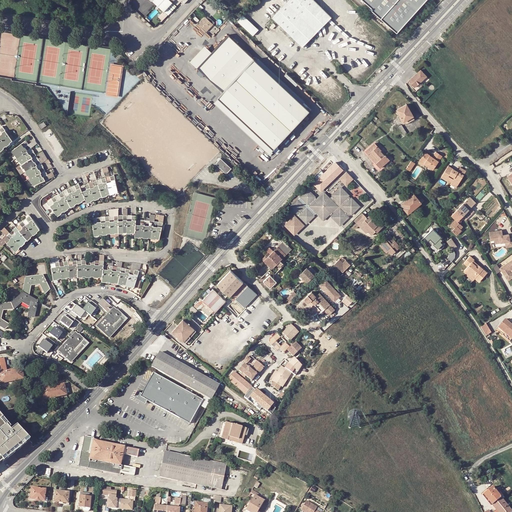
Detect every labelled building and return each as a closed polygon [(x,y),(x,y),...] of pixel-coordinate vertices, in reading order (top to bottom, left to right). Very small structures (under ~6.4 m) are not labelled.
[(152,0),(153,0),(158,5),(156,7),(156,8),(157,8),(158,9),(160,7),(169,15),(177,7),(172,2),(174,0),(152,0)] [(314,0),(289,0),(272,18),(303,47),(332,17),(314,0)] [(418,9),(407,0),(361,0),(397,33),(418,9)] [(426,0),(407,0),(418,9),(426,0)] [(253,35),(259,30),(244,15),(238,21),(253,35)] [(214,24),(206,16),(199,24),(207,31),(214,24)] [(217,97),(272,149),(308,110),(228,35),(212,52),(197,68),(222,92),(217,97)] [(191,62),(197,68),(212,52),(206,46),(191,62)] [(112,65),(107,94),(117,96),(122,66),(112,65)] [(427,76),(426,75),(423,72),(420,70),(418,72),(408,81),(411,84),(414,88),(427,76)] [(406,105),(396,110),(400,117),(404,122),(404,121),(413,117),(413,116),(406,105)] [(403,135),(406,133),(401,124),(398,126),(403,135)] [(0,137),(6,145),(12,140),(9,136),(2,126),(0,128),(0,137)] [(17,157),(31,147),(29,144),(26,140),(12,150),(17,157)] [(380,168),(389,160),(375,144),(366,152),(380,168)] [(31,147),(17,157),(22,164),(34,156),(36,155),(31,148),(31,147)] [(433,168),(440,154),(434,150),(430,156),(423,151),(418,159),(433,168)] [(49,159),(46,155),(44,156),(39,159),(41,163),(47,160),(49,159)] [(39,159),(37,157),(37,156),(35,157),(34,156),(22,164),(26,171),(36,165),(41,163),(39,159)] [(221,158),(215,164),(226,174),(231,168),(221,158)] [(331,167),(336,163),(332,159),(327,163),(331,167)] [(45,170),(43,166),(38,169),(36,165),(26,171),(30,178),(40,173),(45,170)] [(454,173),(444,168),(439,180),(445,184),(446,182),(449,183),(456,186),(463,171),(457,168),(454,173)] [(347,172),(340,179),(346,186),(353,179),(347,172)] [(34,185),(49,178),(47,174),(42,176),(40,173),(30,178),(34,185)] [(327,174),(325,177),(323,175),(313,186),(321,193),(331,182),(330,181),(332,179),(332,177),(332,174),(327,174)] [(114,175),(110,176),(111,181),(107,182),(110,193),(118,191),(114,175)] [(107,182),(106,177),(101,178),(103,184),(99,185),(102,196),(110,193),(107,182)] [(93,181),(95,187),(91,188),(95,199),(102,196),(99,185),(97,180),(93,181)] [(75,184),(75,185),(77,190),(73,192),(78,202),(85,199),(82,191),(80,187),(79,184),(78,183),(75,184)] [(89,183),(85,184),(85,185),(87,190),(82,191),(85,199),(87,202),(95,199),(91,188),(89,183)] [(67,189),(69,194),(65,196),(71,206),(78,202),(73,192),(71,187),(70,187),(67,189)] [(330,200),(329,199),(324,193),(317,199),(316,200),(314,198),(314,197),(308,190),(291,207),(306,223),(317,213),(323,220),(329,214),(333,211),(336,214),(333,217),(340,225),(359,207),(340,188),(333,195),(334,196),(330,200)] [(63,191),(59,193),(59,194),(62,198),(58,201),(64,210),(71,206),(65,196),(63,191)] [(405,208),(404,209),(408,214),(422,204),(417,199),(416,197),(415,195),(408,200),(407,199),(402,203),(403,204),(405,208)] [(48,201),(57,215),(64,210),(58,201),(56,196),(55,196),(52,198),(52,199),(48,201)] [(475,203),(470,197),(458,209),(464,215),(467,218),(468,218),(474,212),(470,208),(475,203)] [(452,216),(455,218),(450,223),(454,227),(451,230),(456,235),(461,230),(460,229),(462,226),(458,222),(464,215),(458,209),(452,216)] [(100,217),(101,217),(102,217),(102,214),(100,214),(100,211),(96,212),(92,213),(89,214),(90,221),(92,220),(92,218),(100,217)] [(363,222),(363,223),(365,225),(364,227),(368,231),(372,235),(376,232),(377,233),(384,226),(376,218),(374,220),(370,216),(367,218),(362,213),(354,221),(356,224),(359,226),(363,222)] [(30,215),(26,218),(27,218),(30,222),(26,225),(33,234),(40,229),(30,215)] [(101,222),(102,233),(110,232),(109,216),(109,215),(105,216),(105,222),(101,222)] [(118,232),(118,216),(118,215),(110,215),(110,216),(109,216),(110,232),(118,232)] [(118,216),(118,232),(127,232),(127,216),(127,215),(123,215),(119,215),(119,216),(118,216)] [(136,217),(136,215),(132,215),(129,215),(128,216),(127,216),(127,232),(135,232),(136,219),(136,217)] [(295,216),(288,222),(285,225),(294,235),(304,225),(295,216)] [(100,217),(92,218),(92,220),(94,235),(102,233),(101,222),(101,217),(100,217)] [(279,223),(283,227),(285,225),(288,222),(284,218),(279,223)] [(135,232),(135,236),(143,236),(145,221),(145,219),(136,219),(135,232)] [(148,240),(148,237),(151,237),(153,226),(154,221),(154,220),(147,220),(147,221),(145,221),(143,236),(143,239),(148,240)] [(20,223),(20,224),(23,228),(20,231),(27,239),(33,234),(26,225),(23,221),(20,223)] [(159,221),(158,227),(153,226),(151,237),(159,239),(163,222),(159,221)] [(364,227),(365,225),(363,223),(363,222),(359,226),(366,234),(368,231),(364,227)] [(13,236),(21,245),(27,239),(20,231),(16,227),(16,226),(13,229),(17,233),(13,236)] [(5,227),(1,230),(7,235),(10,232),(10,233),(11,232),(9,230),(9,231),(5,227)] [(433,227),(423,236),(427,240),(429,238),(433,242),(432,243),(438,250),(439,249),(443,246),(442,246),(443,245),(440,241),(441,240),(440,237),(441,236),(433,227)] [(493,229),(494,238),(497,238),(498,241),(508,240),(509,244),(509,245),(511,244),(511,231),(508,232),(507,227),(493,229)] [(326,244),(332,239),(325,229),(318,234),(326,244)] [(10,233),(10,232),(7,235),(3,239),(0,242),(0,243),(2,246),(6,242),(15,250),(21,245),(13,236),(10,233)] [(390,236),(382,243),(389,251),(393,254),(401,247),(390,236)] [(453,249),(457,246),(452,238),(447,241),(453,249)] [(283,242),(278,247),(273,251),(268,257),(265,255),(262,259),(272,269),(277,264),(280,260),(281,259),(284,261),(288,257),(286,255),(290,250),(283,242)] [(382,243),(379,245),(387,253),(389,251),(382,243)] [(264,253),(265,255),(268,257),(273,251),(269,247),(264,253)] [(464,271),(468,274),(468,275),(470,273),(475,279),(479,282),(487,273),(479,266),(477,269),(475,267),(476,266),(472,263),(473,261),(474,260),(470,256),(464,263),(468,267),(464,271)] [(59,262),(54,263),(54,257),(48,258),(52,280),(60,279),(59,268),(59,264),(59,262)] [(342,272),(350,264),(346,259),(343,262),(339,259),(334,263),(342,272)] [(511,260),(499,270),(507,282),(511,278),(511,275),(509,272),(511,269),(511,260)] [(59,268),(60,279),(68,278),(68,263),(68,261),(63,261),(64,268),(59,268)] [(77,278),(76,262),(76,261),(69,261),(69,262),(68,263),(68,278),(77,278)] [(85,266),(85,262),(85,261),(77,261),(77,262),(76,262),(77,278),(85,278),(85,266)] [(93,278),(94,262),(94,261),(90,261),(90,266),(85,266),(85,278),(93,278)] [(103,263),(103,262),(95,261),(95,263),(94,262),(93,278),(101,278),(103,266),(103,263)] [(134,271),(136,265),(131,264),(130,269),(131,269),(130,272),(129,272),(125,286),(133,289),(134,287),(138,288),(140,282),(136,280),(139,272),(134,271)] [(112,266),(108,266),(103,266),(101,278),(101,282),(109,283),(112,268),(112,266)] [(121,269),(121,268),(117,267),(113,267),(113,268),(112,268),(109,283),(117,285),(120,273),(121,269)] [(120,273),(117,285),(125,286),(129,272),(130,270),(125,269),(124,275),(120,273)] [(216,283),(229,296),(243,282),(230,269),(216,283)] [(310,285),(317,279),(314,275),(309,270),(308,269),(301,276),(310,285)] [(31,284),(40,283),(41,284),(43,284),(45,288),(44,290),(45,293),(50,289),(46,281),(45,282),(44,278),(44,277),(42,277),(42,276),(43,275),(26,277),(26,280),(27,282),(25,282),(24,292),(28,295),(30,293),(31,284)] [(271,275),(264,281),(271,289),(277,283),(271,275)] [(319,286),(334,302),(340,296),(325,280),(319,286)] [(234,301),(236,299),(245,307),(257,295),(244,282),(230,297),(231,298),(234,301)] [(212,288),(201,299),(203,301),(208,305),(214,311),(224,300),(212,288)] [(10,309),(16,307),(23,301),(30,305),(30,308),(31,308),(30,313),(29,313),(28,317),(34,316),(36,308),(35,308),(36,305),(37,305),(37,304),(36,303),(36,301),(38,302),(38,301),(28,295),(24,292),(21,294),(22,295),(20,297),(19,296),(11,303),(0,304),(1,305),(0,305),(0,326),(5,329),(10,325),(7,323),(5,324),(1,322),(2,320),(0,318),(0,316),(1,310),(10,309)] [(295,292),(290,297),(293,301),(298,296),(295,292)] [(316,313),(318,310),(321,313),(323,311),(328,316),(334,310),(319,294),(315,297),(311,293),(305,299),(304,300),(304,301),(305,302),(305,303),(306,303),(306,304),(316,313)] [(353,300),(347,295),(342,301),(348,306),(353,300)] [(288,306),(293,301),(290,297),(284,303),(288,306)] [(90,299),(82,309),(72,300),(65,307),(79,319),(85,312),(89,315),(97,305),(90,299)] [(109,314),(106,317),(108,319),(106,320),(104,318),(97,326),(109,338),(117,330),(113,326),(123,316),(117,310),(117,311),(114,308),(114,309),(104,300),(104,299),(99,304),(109,314)] [(197,308),(201,304),(203,301),(201,299),(198,302),(194,306),(197,308)] [(214,311),(208,305),(205,308),(211,314),(214,311)] [(61,321),(69,328),(76,319),(71,315),(68,318),(65,315),(61,321)] [(123,316),(113,326),(117,330),(127,320),(123,316)] [(173,331),(183,341),(194,330),(184,320),(173,331)] [(511,326),(505,321),(499,329),(505,334),(511,339),(511,326)] [(289,341),(298,332),(291,325),(281,335),(289,341)] [(486,338),(491,334),(485,325),(480,329),(486,338)] [(62,333),(54,327),(49,333),(57,340),(62,333)] [(183,341),(185,342),(196,331),(194,330),(183,341)] [(71,362),(79,354),(74,350),(84,340),(79,334),(78,335),(76,332),(75,333),(73,331),(68,336),(70,338),(68,341),(69,343),(68,344),(66,343),(59,351),(71,362)] [(280,338),(276,334),(271,339),(270,337),(268,339),(268,341),(269,343),(271,345),(274,343),(276,345),(274,347),(277,351),(280,348),(284,352),(289,347),(284,342),(280,347),(275,342),(280,338)] [(55,343),(47,337),(45,340),(44,339),(39,346),(47,353),(55,343)] [(89,344),(84,340),(74,350),(79,354),(89,344)] [(303,348),(297,342),(289,350),(295,356),(303,348)] [(151,367),(211,400),(214,395),(217,388),(219,385),(159,352),(151,367)] [(4,358),(0,358),(0,380),(1,383),(23,379),(21,368),(6,370),(4,358)] [(264,367),(259,363),(253,370),(252,369),(245,363),(239,370),(243,373),(246,376),(252,380),(257,374),(258,375),(264,367)] [(281,366),(278,371),(272,380),(274,380),(271,385),(278,389),(281,385),(283,386),(292,372),(296,375),(298,371),(290,363),(285,368),(281,366)] [(253,387),(229,369),(224,376),(247,394),(253,387)] [(152,373),(139,397),(149,402),(154,405),(185,422),(189,424),(198,406),(202,400),(152,373)] [(48,374),(38,376),(43,400),(66,395),(63,384),(49,387),(47,378),(48,378),(48,374)] [(222,390),(217,388),(214,395),(218,397),(222,390)] [(253,388),(245,397),(249,400),(251,397),(260,404),(257,407),(261,410),(263,407),(272,414),(276,408),(273,405),(274,403),(257,389),(256,390),(253,388)] [(147,406),(149,402),(139,397),(137,401),(147,406)] [(203,398),(202,400),(198,406),(204,409),(209,402),(203,398)] [(0,463),(0,462),(0,459),(1,459),(3,461),(13,453),(11,451),(16,447),(17,449),(22,445),(20,443),(22,441),(24,443),(27,440),(13,426),(13,427),(0,412),(0,463)] [(246,429),(225,423),(221,436),(228,438),(228,437),(243,441),(246,429)] [(85,436),(79,466),(120,474),(120,473),(134,476),(135,468),(120,465),(122,454),(137,457),(139,450),(93,440),(93,438),(86,436),(85,436)] [(221,436),(220,438),(242,444),(243,441),(228,437),(228,438),(221,436)] [(159,477),(221,489),(226,464),(164,452),(159,477)] [(110,506),(110,507),(119,508),(120,499),(113,498),(113,495),(116,495),(116,491),(111,490),(111,487),(102,487),(101,494),(108,495),(108,497),(107,497),(107,505),(110,506)] [(38,501),(39,500),(44,500),(46,489),(31,488),(30,499),(35,500),(36,501),(38,501)] [(129,509),(129,507),(132,508),(133,500),(132,500),(132,497),(136,497),(136,490),(129,490),(128,499),(120,499),(119,508),(129,509)] [(54,502),(67,503),(68,492),(55,491),(54,502)] [(84,511),(88,511),(90,509),(91,494),(80,492),(78,507),(83,507),(83,509),(84,511)] [(510,511),(511,511),(511,510),(497,492),(489,500),(498,511),(510,511)] [(265,501),(261,499),(255,495),(246,510),(249,511),(258,511),(260,508),(265,501)] [(261,499),(265,501),(260,508),(265,510),(270,500),(263,496),(261,499)] [(154,505),(152,511),(165,511),(166,506),(160,506),(161,498),(155,497),(154,505)] [(180,505),(185,506),(186,498),(181,497),(181,499),(175,498),(174,504),(174,507),(166,506),(165,511),(179,511),(179,508),(179,505),(180,505)] [(209,499),(203,499),(203,502),(196,502),(194,511),(206,511),(208,503),(211,503),(211,499),(209,499)] [(318,507),(307,501),(302,510),(304,511),(315,511),(316,511),(318,507)]
